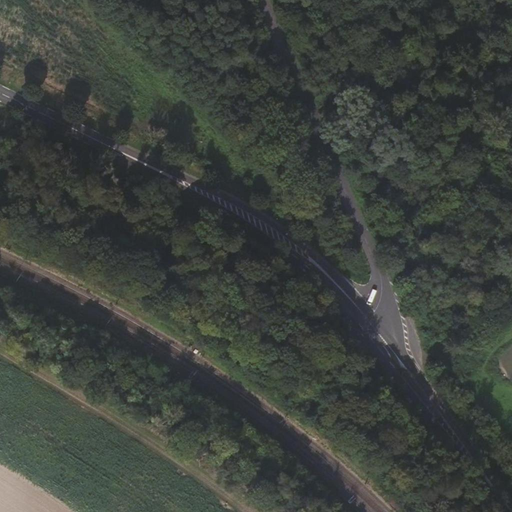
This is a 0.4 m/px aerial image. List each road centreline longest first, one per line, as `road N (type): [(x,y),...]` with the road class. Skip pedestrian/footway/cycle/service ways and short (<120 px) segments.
road 1 (residential): [(370,314),(379,301),(377,264),(267,0)]
road 2 (tertiary): [(370,314),(290,235),(116,148)]
road 3 (tertiary): [(116,148),(289,255),(356,326)]
road 4 (tertiary): [(356,326),(510,511)]
road 5 (tertiary): [(511,507),(370,314)]
road 6 (tertiary): [(0,92),(116,148)]
